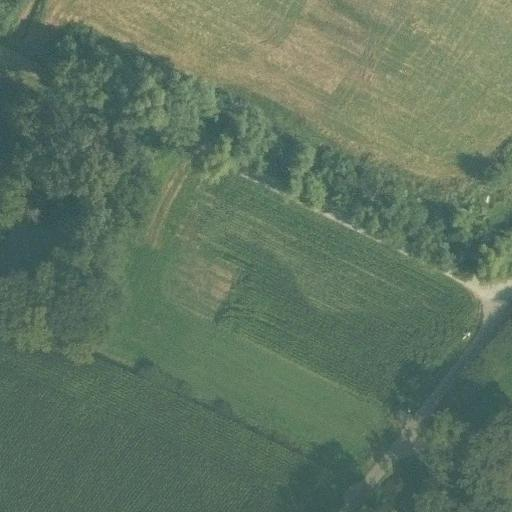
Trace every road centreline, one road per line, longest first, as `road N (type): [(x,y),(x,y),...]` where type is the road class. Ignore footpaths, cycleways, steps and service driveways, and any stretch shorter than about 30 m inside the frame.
road 1 (unclassified): [(0,57),(510,299)]
road 2 (unclassified): [(510,299),(351,511)]
